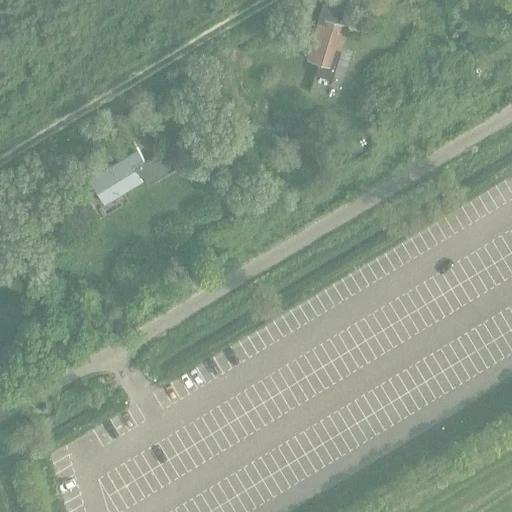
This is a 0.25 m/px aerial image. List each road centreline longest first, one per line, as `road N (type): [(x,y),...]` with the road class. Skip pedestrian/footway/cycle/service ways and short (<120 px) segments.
road 1 (unclassified): [(0,415),(511,113)]
road 2 (track): [(0,156),(269,0)]
